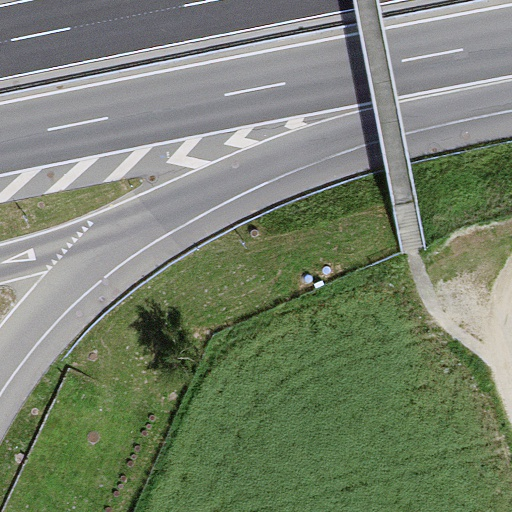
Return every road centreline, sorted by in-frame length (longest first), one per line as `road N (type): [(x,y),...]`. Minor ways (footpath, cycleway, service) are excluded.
road 1 (motorway): [(0,140),(511,39)]
road 2 (motorway): [(122,228),(272,157),(511,74)]
road 3 (motorway): [(206,0),(0,41)]
road 4 (track): [(501,361),(437,314),(413,252)]
